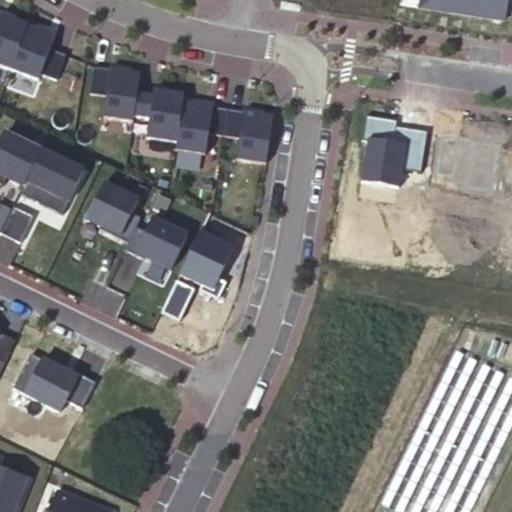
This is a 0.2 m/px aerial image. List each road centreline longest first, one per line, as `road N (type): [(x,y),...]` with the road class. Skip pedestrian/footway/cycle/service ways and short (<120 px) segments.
road 1 (residential): [(233,396),(286,264),(319,49)]
road 2 (residential): [(0,283),(233,396)]
road 3 (residential): [(102,0),(236,40)]
road 4 (residential): [(511,81),(373,64)]
road 5 (residential): [(177,511),(233,396)]
